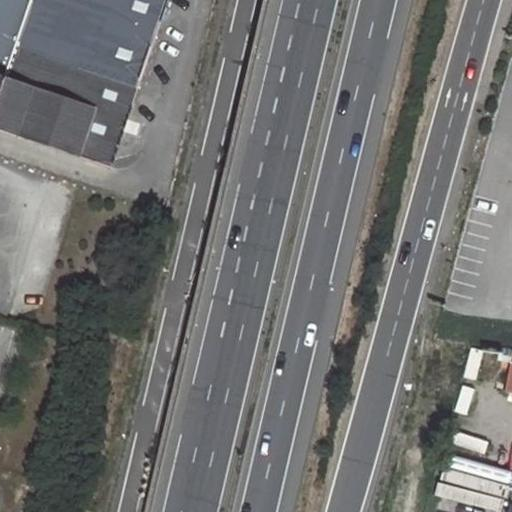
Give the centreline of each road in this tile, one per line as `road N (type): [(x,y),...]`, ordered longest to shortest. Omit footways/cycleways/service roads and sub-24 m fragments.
road 1 (trunk): [(342,511),(482,0)]
road 2 (trunk): [(309,0),(190,511)]
road 3 (trunk): [(259,511),(378,0)]
